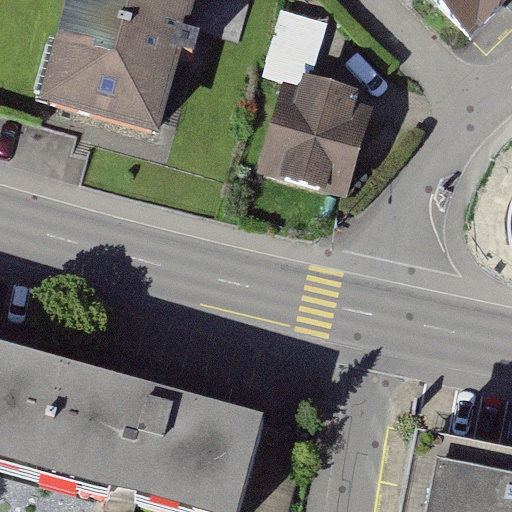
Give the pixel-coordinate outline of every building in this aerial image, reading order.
[(201,0),(74,0),(43,118),(162,149),(201,0)] [(511,0),(406,0),(461,62),(511,16),(511,0)] [(375,123),(289,96),(259,192),(344,219),(375,123)] [(0,474),(38,485),(67,380),(0,361),(0,474)] [(242,511),(264,435),(67,380),(38,485),(136,511),(242,511)] [(511,511),(511,473),(418,456),(407,511),(511,511)]
